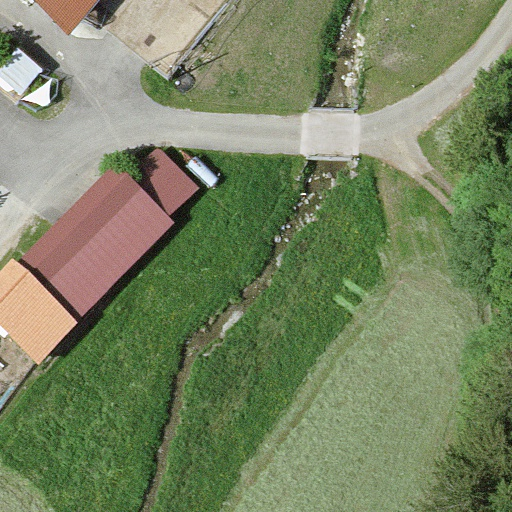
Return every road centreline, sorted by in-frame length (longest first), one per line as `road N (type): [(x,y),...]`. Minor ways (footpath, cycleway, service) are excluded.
road 1 (track): [(380,129),(480,239),(496,301),(500,399)]
road 2 (unclassified): [(301,135),(368,133),(392,124),(450,86),(511,18)]
